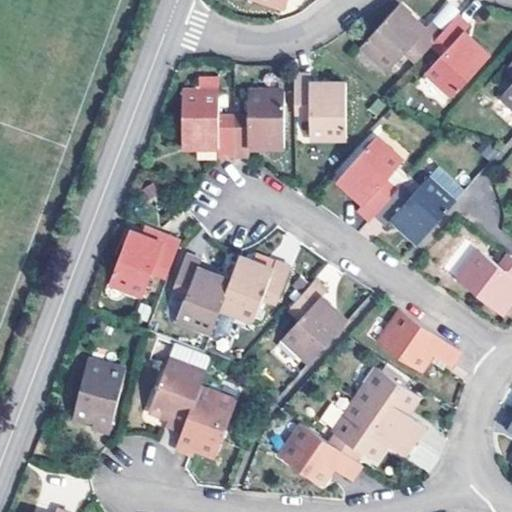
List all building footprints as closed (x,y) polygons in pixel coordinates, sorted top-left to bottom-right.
[(260,0),(284,10),(287,0),(260,0)] [(408,50),(418,58),(433,40),(441,31),(432,22),(430,25),(423,32),(408,20),(415,12),(402,1),(363,44),(390,69),(408,50)] [(423,32),(430,25),(415,12),(408,20),(423,32)] [(492,52),(483,44),(477,51),(462,36),(468,29),(472,25),(458,13),(441,31),(433,40),(445,51),(426,71),(454,95),(492,52)] [(477,51),(483,44),(468,29),(462,36),(477,51)] [(511,79),(501,93),(511,102),(511,61),(511,63),(511,79)] [(313,87),(313,80),(314,75),(296,74),(297,114),(312,115),(311,138),(347,139),(350,82),(335,82),(335,88),(313,87)] [(216,140),(216,150),(216,155),(234,156),(234,117),(218,117),(219,92),(185,91),(184,150),(194,150),(194,140),(216,140)] [(270,139),(270,149),(284,149),(285,92),(250,92),(249,117),(234,117),(234,156),(250,156),(250,150),(250,139),(270,139)] [(336,182),(347,191),(352,185),(368,199),(363,205),(359,210),(370,219),(375,213),(396,190),(386,182),(402,162),(376,138),(336,182)] [(250,150),(270,149),(270,139),(250,139),(250,150)] [(194,150),(216,150),(216,140),(194,140),(194,150)] [(418,243),(464,192),(434,167),(428,175),(411,194),(400,185),(396,190),(375,213),(389,224),(392,221),(398,215),(411,226),(406,233),(418,243)] [(347,191),(363,205),(368,199),(352,185),(347,191)] [(392,221),(406,233),(411,226),(398,215),(392,221)] [(155,270),(168,275),(182,238),(152,227),(148,236),(129,229),(110,280),(146,293),(155,270)] [(506,312),(511,304),(505,298),(511,288),(511,255),(505,263),(483,248),(461,278),(506,312)] [(177,318),(212,330),(220,306),(231,275),(200,266),(203,258),(188,252),(175,288),(186,292),(177,318)] [(231,275),(220,306),(255,320),(264,295),(279,300),(292,264),(276,259),(273,266),(238,254),(231,275)] [(284,337),(310,361),(349,317),(324,296),(330,289),(316,279),(291,308),(302,317),(284,337)] [(453,365),(463,350),(404,310),(381,342),(421,369),(432,351),(453,365)] [(168,423),(183,429),(199,389),(205,373),(169,359),(152,403),(172,412),(169,421),(168,423)] [(91,427),(109,432),(126,371),(90,361),(76,410),(94,415),(91,426),(91,427)] [(380,367),(358,398),(417,439),(428,424),(410,411),(419,395),(380,367)] [(192,455),(194,450),(198,441),(219,449),(237,403),(199,389),(183,429),(175,448),(192,455)] [(417,439),(358,398),(336,430),(366,451),(376,457),(388,442),(406,454),(417,439)] [(148,413),(169,421),(172,412),(152,403),(148,413)] [(94,415),(76,410),(73,420),(91,426),(94,415)] [(358,462),(328,441),(304,424),(282,454),(323,481),(334,465),(353,479),(363,466),(358,462)] [(328,441),(358,462),(366,451),(336,430),(328,441)] [(198,441),(194,450),(215,458),(219,449),(198,441)]
